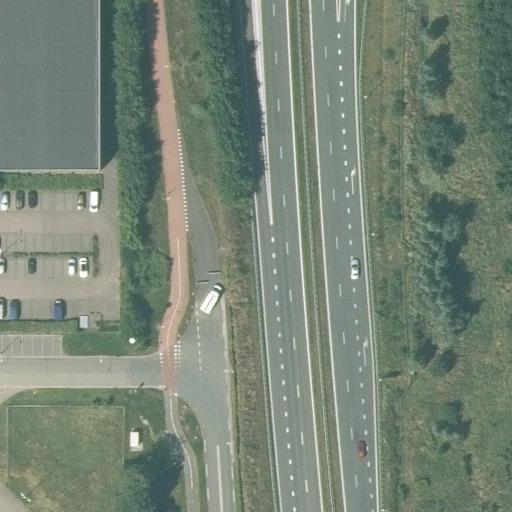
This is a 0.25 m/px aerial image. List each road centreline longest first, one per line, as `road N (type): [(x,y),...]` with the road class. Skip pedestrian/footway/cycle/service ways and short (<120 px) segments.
road 1 (trunk): [(358,511),(324,23)]
road 2 (trunk): [(285,224),(308,511)]
road 3 (trunk): [(252,0),(285,224)]
road 4 (trunk): [(273,0),(285,224)]
road 5 (unclassified): [(214,368),(0,371)]
road 6 (unclassified): [(214,368),(210,247),(173,181)]
road 7 (unclassified): [(222,511),(214,368)]
